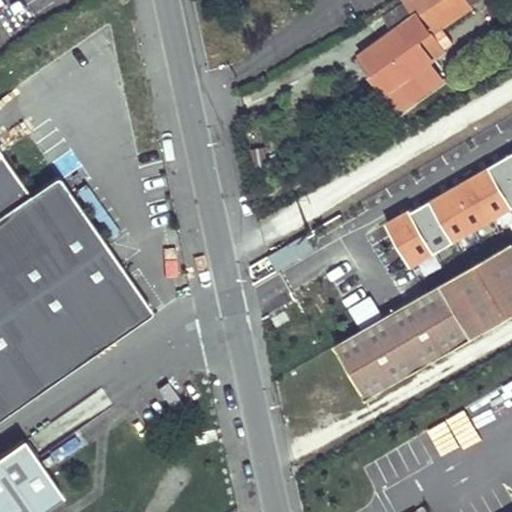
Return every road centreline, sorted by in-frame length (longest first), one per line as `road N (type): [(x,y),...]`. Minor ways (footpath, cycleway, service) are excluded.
road 1 (unclassified): [(165,0),(279,511)]
road 2 (unknown): [(190,321),(72,75)]
road 3 (unknown): [(182,83),(322,0)]
